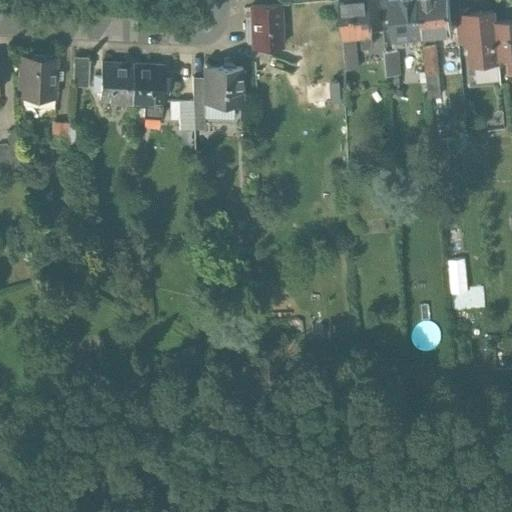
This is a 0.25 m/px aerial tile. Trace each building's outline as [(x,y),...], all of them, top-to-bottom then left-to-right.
[(369,0),(339,0),(342,32),(355,31),(371,30),(369,0)] [(390,0),(394,33),(395,33),(396,36),(403,35),(403,32),(422,30),(419,0),(390,0)] [(419,0),(422,30),(423,42),(437,40),(436,29),(446,28),(446,30),(451,30),(451,27),(453,27),(450,0),(419,0)] [(250,4),(251,44),(281,43),(280,2),(250,4)] [(455,7),(458,39),(467,38),(466,30),(470,25),(468,11),(470,10),(469,5),(455,7)] [(468,11),(470,25),(466,30),(467,38),(472,42),(474,61),(499,59),(499,55),(495,19),(494,8),(470,10),(468,11)] [(511,17),(495,19),(499,55),(511,54),(511,63),(511,17)] [(355,31),(342,32),(344,76),(353,76),(352,65),(357,65),(355,31)] [(437,40),(423,42),(429,93),(442,91),(437,40)] [(385,45),(386,62),(387,78),(388,84),(400,83),(397,44),(385,45)] [(58,56),(19,54),(17,94),(56,96),(58,56)] [(75,56),(73,84),(88,85),(90,57),(75,56)] [(95,75),(94,90),(102,90),(101,97),(130,99),(132,63),(104,61),(103,75),(95,75)] [(386,62),(377,62),(379,79),(387,78),(386,62)] [(132,63),(130,99),(161,101),(164,65),(132,63)] [(206,64),(206,77),(205,124),(239,123),(242,65),(206,64)] [(193,98),(193,128),(205,129),(205,124),(206,77),(192,75),(193,98)] [(310,98),(334,97),(333,79),(309,80),(310,98)] [(461,93),(453,94),(454,105),(462,104),(461,93)] [(180,128),(193,128),(193,98),(179,99),(180,128)] [(66,120),(53,119),(52,142),(65,143),(66,120)] [(8,144),(0,144),(0,167),(0,168),(22,165),(17,130),(7,132),(8,144)]
